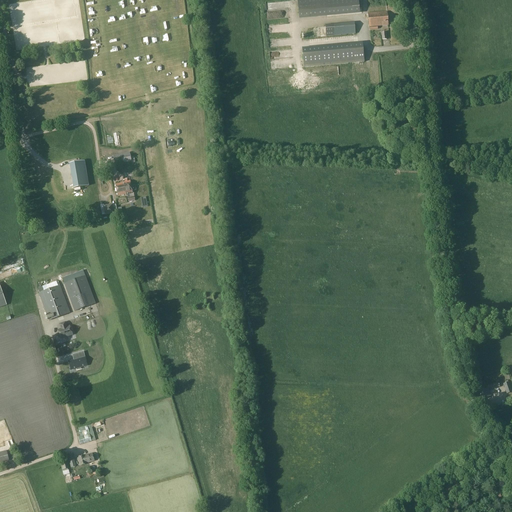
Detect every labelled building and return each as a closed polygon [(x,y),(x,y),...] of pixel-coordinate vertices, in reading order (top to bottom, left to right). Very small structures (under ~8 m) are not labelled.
[(359,10),(358,0),(304,0),(298,1),(299,16),(359,10)] [(369,27),(377,26),(388,25),(387,12),(368,14),(369,27)] [(326,27),(326,36),(355,34),(354,24),(326,27)] [(339,49),(303,53),(304,68),(364,62),(363,47),(353,48),(353,45),(339,46),(339,49)] [(130,152),(113,156),(114,165),(132,162),(130,152)] [(84,161),(70,164),(74,188),(89,186),(84,161)] [(123,183),(125,194),(126,194),(127,196),(128,196),(128,197),(127,197),(128,202),(135,201),(134,196),(130,197),(130,194),(130,193),(132,193),(130,181),(127,182),(127,180),(125,180),(125,182),(123,182),(123,183)] [(123,183),(115,184),(118,196),(125,194),(123,183)] [(113,205),(104,207),(105,215),(106,216),(114,214),(115,214),(113,205)] [(84,271),(63,278),(65,284),(64,284),(74,311),(95,303),(85,276),(84,271)] [(58,281),(38,288),(40,293),(39,293),(49,320),(70,313),(60,285),(58,281)] [(61,329),(58,330),(60,339),(72,335),(69,326),(67,327),(65,322),(59,324),(61,329)] [(70,361),(68,362),(70,366),(71,366),(72,370),(76,369),(77,370),(81,369),(80,367),(86,366),(85,362),(86,361),(83,352),(74,355),(76,359),(73,360),(70,361)] [(506,383),(503,384),(507,394),(511,392),(508,382),(506,383)] [(484,389),(479,391),(482,400),(487,398),(491,396),(488,388),(484,390),(484,389)] [(80,437),(78,437),(80,444),(80,445),(92,442),(91,441),(96,440),(92,427),(92,425),(87,426),(79,428),(78,428),(80,434),(80,437)] [(0,452),(0,463),(10,461),(7,450),(0,452)] [(73,454),(67,455),(71,468),(76,466),(73,454)] [(85,455),(77,457),(79,466),(87,464),(87,463),(94,461),(94,459),(96,458),(95,454),(92,455),(92,454),(85,456),(85,455)]
